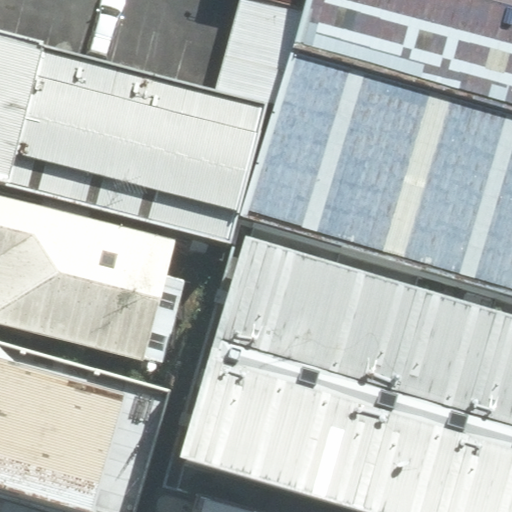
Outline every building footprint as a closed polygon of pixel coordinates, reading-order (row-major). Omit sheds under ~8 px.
[(511,0),(305,0),(290,56),(511,117),(511,0)] [(263,105),(0,32),(0,191),(222,253),(263,105)] [(241,234),(511,307),(511,117),(290,56),(241,234)] [(178,250),(0,201),(0,328),(145,368),(178,250)] [(171,476),(197,483),(305,511),(511,511),(511,324),(234,248),(171,476)] [(132,511),(163,400),(0,355),(0,500),(43,511),(132,511)] [(188,511),(305,511),(197,483),(188,511)] [(0,511),(43,511),(0,500),(0,511)]
